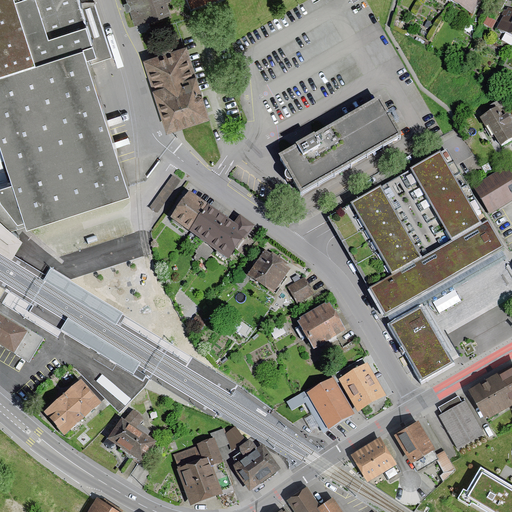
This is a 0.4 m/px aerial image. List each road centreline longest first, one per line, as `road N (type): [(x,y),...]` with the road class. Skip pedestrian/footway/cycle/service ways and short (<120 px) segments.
road 1 (residential): [(405,410),(344,284),(167,149)]
road 2 (secondary): [(155,511),(94,478),(0,407)]
road 3 (secondary): [(405,410),(249,511)]
road 4 (secondary): [(511,349),(405,410)]
